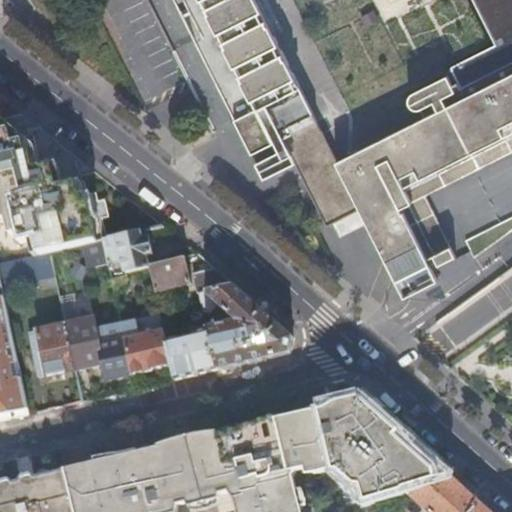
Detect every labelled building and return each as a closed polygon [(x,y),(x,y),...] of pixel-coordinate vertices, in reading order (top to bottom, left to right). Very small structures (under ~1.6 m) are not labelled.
[(360,210),(362,209),(338,161),(275,36),(284,31),(268,0),(175,0),(196,40),(253,154),(284,138),(285,142),(288,147),(296,163),(328,226),(334,223),(360,210)] [(511,0),(470,0),(493,45),(450,66),(465,97),(511,74),(511,0)] [(440,110),(338,161),(362,209),(365,216),(406,297),(439,281),(434,269),(429,259),(428,258),(403,208),(409,205),(413,202),(407,189),(406,187),(421,179),(423,181),(423,182),(441,173),(440,172),(439,170),(511,133),(511,74),(465,97),(448,106),(440,110)] [(435,82),(440,91),(454,84),(449,75),(435,82)] [(437,105),(445,101),(440,91),(435,82),(415,92),(411,96),(410,99),(410,102),(414,107),(419,109),(422,109),(436,102),(437,105)] [(0,117),(20,113),(0,96),(0,117)] [(448,106),(445,101),(437,105),(440,110),(448,106)] [(36,257),(49,254),(90,244),(103,241),(99,221),(105,220),(100,201),(94,203),(92,194),(83,196),(79,181),(55,186),(50,166),(32,170),(24,135),(8,139),(6,130),(0,131),(0,222),(4,221),(7,236),(14,235),(17,244),(32,241),(36,257)] [(511,136),(440,172),(441,173),(423,182),(423,181),(407,189),(413,202),(409,205),(434,255),(428,258),(429,259),(434,269),(457,257),(427,196),(511,152),(511,136)] [(265,178),(296,163),(288,147),(257,163),(265,178)] [(360,210),(334,223),(338,230),(341,237),(367,224),(363,217),(360,210)] [(141,233),(103,241),(109,265),(121,262),(124,274),(149,269),(149,266),(147,257),(152,256),(148,237),(142,238),(141,233)] [(103,241),(90,244),(99,279),(111,276),(109,265),(103,241)] [(38,268),(52,264),(49,254),(36,257),(35,256),(38,268)] [(30,258),(34,279),(54,275),(52,264),(38,268),(35,256),(30,258)] [(184,257),(149,266),(149,269),(156,293),(191,285),(184,257)] [(0,264),(0,285),(2,296),(36,288),(34,279),(30,258),(6,263),(0,264)] [(204,293),(233,285),(215,269),(192,275),(197,295),(199,294),(204,293)] [(112,281),(118,305),(131,302),(125,278),(112,281)] [(0,422),(29,415),(2,296),(0,285),(0,422)] [(209,332),(219,370),(290,353),(292,337),(244,294),(233,285),(204,293),(235,320),(233,323),(208,329),(209,332)] [(66,326),(76,370),(103,364),(93,320),(66,326)] [(122,324),(133,374),(172,366),(166,342),(164,330),(153,333),(152,327),(146,329),(148,334),(139,336),(136,321),(122,324)] [(40,378),(76,370),(66,326),(30,334),(40,378)] [(172,366),(175,381),(219,370),(209,332),(166,342),(172,366)] [(238,511),(304,511),(295,478),(298,472),(308,470),(310,475),(319,475),(332,471),(330,465),(333,464),(334,469),(338,468),(356,484),(361,484),(367,502),(376,499),(405,491),(451,477),(434,462),(408,440),(400,433),(366,403),(358,395),(333,402),(327,405),(324,407),(318,410),(185,442),(67,470),(77,511),(176,511),(176,503),(199,497),(229,489),(235,500),(238,511)] [(371,402),(366,403),(400,433),(403,429),(371,402)] [(408,440),(434,462),(434,456),(411,436),(408,440)] [(338,468),(334,469),(336,476),(367,502),(361,484),(356,484),(338,468)] [(0,511),(77,511),(67,470),(0,486),(0,511)] [(490,511),(451,477),(405,491),(429,511),(490,511)] [(379,511),(376,499),(367,502),(359,504),(361,511),(379,511)]
